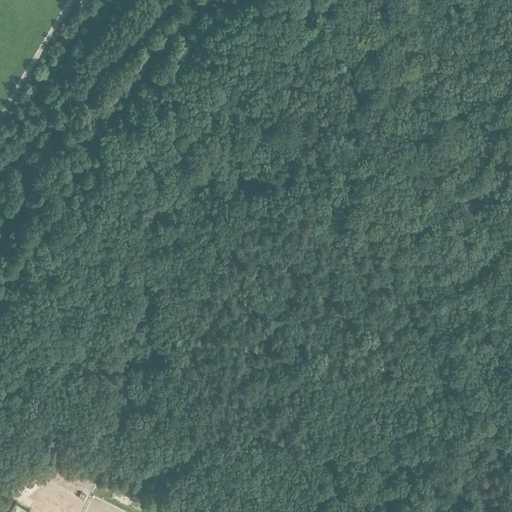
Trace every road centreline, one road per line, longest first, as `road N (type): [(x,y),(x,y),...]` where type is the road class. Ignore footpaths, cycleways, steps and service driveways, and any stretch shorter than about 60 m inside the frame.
road 1 (track): [(0,285),(133,89),(207,0)]
road 2 (track): [(71,0),(0,120)]
